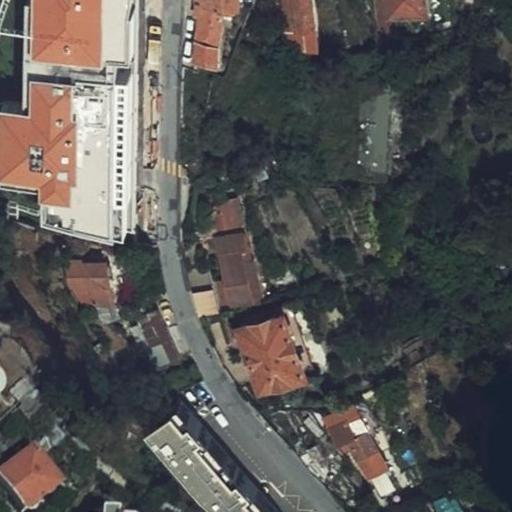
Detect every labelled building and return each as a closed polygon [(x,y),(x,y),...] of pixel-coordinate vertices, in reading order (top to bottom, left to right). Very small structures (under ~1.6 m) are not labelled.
[(38,0),(38,44),(113,46),(113,0),(38,0)] [(231,22),(234,4),(216,0),(197,0),(196,14),(201,16),(197,34),(197,57),(218,60),(226,22),(231,22)] [(315,28),(311,0),(280,0),(280,31),(297,29),(315,28)] [(382,0),(371,0),(375,24),(386,22),(382,0)] [(382,0),(386,22),(424,16),(422,0),(382,0)] [(317,47),(315,28),(297,29),(299,46),(317,47)] [(46,218),(126,218),(126,130),(90,130),(90,89),(84,89),(84,63),(38,63),(37,99),(2,99),(2,179),(47,179),(46,218)] [(354,81),(357,142),(377,141),(373,71),(361,72),(361,81),(354,81)] [(217,198),(216,211),(222,210),(225,225),(244,221),(238,194),(217,198)] [(216,211),(215,227),(225,225),(222,210),(216,211)] [(238,299),(240,305),(259,301),(257,293),(262,292),(252,256),(246,258),(240,230),(213,237),(222,278),(213,280),(219,304),(238,299)] [(86,309),(110,305),(102,258),(62,264),(67,291),(72,290),(86,309)] [(211,286),(191,293),(193,298),(200,317),(219,312),(211,286)] [(154,311),(123,325),(149,378),(178,363),(154,311)] [(239,327),(260,389),(304,374),(283,313),(239,327)] [(168,400),(140,425),(195,487),(226,511),(278,511),(271,505),(265,510),(248,490),(254,485),(224,451),(218,456),(201,436),(206,431),(186,407),(180,413),(168,400)] [(349,441),(368,479),(384,470),(365,433),(377,426),(364,401),(336,415),(341,424),(331,429),(340,445),(349,441)] [(0,480),(23,511),(60,484),(32,449),(0,474),(0,480)]
